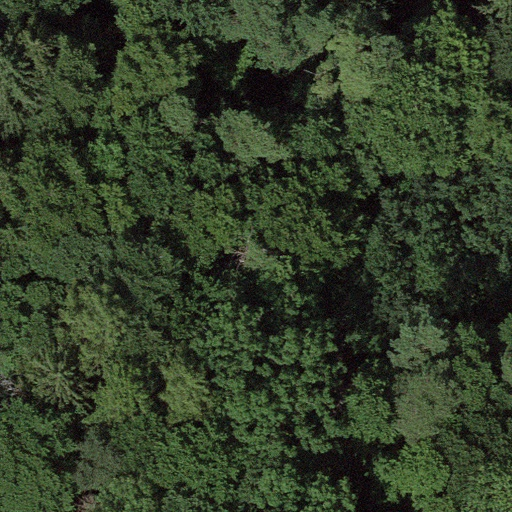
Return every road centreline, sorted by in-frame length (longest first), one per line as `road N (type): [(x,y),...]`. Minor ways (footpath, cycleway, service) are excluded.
road 1 (track): [(392,511),(352,478),(327,349),(328,302),(335,238),(437,0)]
road 2 (track): [(511,352),(327,349)]
